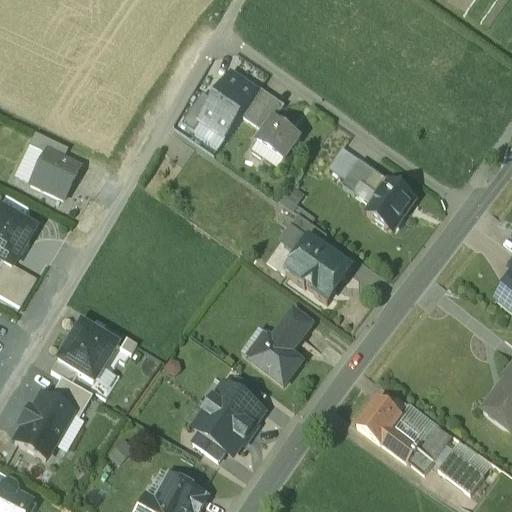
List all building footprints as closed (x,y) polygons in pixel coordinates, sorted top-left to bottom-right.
[(242,121),(258,98),(232,80),(213,108),(199,128),(225,145),(242,121)] [(273,103),(261,94),(258,98),(242,121),(255,129),(273,103)] [(199,128),(213,108),(202,100),(182,128),(194,136),(199,128)] [(273,103),(255,129),(264,136),(273,124),(274,124),(284,110),(273,103)] [(274,124),(273,124),(264,136),(257,147),(282,165),(299,142),(274,124)] [(28,149),(60,165),(66,154),(34,138),(28,149)] [(282,165),(257,147),(251,155),(277,173),(282,165)] [(342,189),(359,164),(340,151),(323,177),(342,189)] [(44,158),(29,189),(63,204),(77,173),(60,165),(44,158)] [(371,173),(359,164),(342,189),(354,197),(361,187),(371,173)] [(388,184),(371,173),(361,187),(378,199),(388,184)] [(414,202),(388,184),(378,199),(366,216),(391,234),(414,202)] [(290,215),(294,208),(302,195),(289,186),(276,206),(290,215)] [(311,220),(294,208),(290,215),(297,219),(307,226),(311,220)] [(0,265),(11,271),(33,234),(0,215),(0,265)] [(307,226),(297,219),(289,231),(308,244),(309,242),(320,250),(326,240),(307,226)] [(308,244),(289,231),(278,246),(284,250),(292,256),(301,254),(308,244)] [(320,250),(309,242),(308,244),(301,254),(292,256),(293,265),(285,277),(304,290),(305,288),(314,294),(313,296),(326,306),(351,271),(334,260),(333,261),(327,257),(328,256),(320,250)] [(284,250),(272,267),(285,277),(293,265),(292,256),(284,250)] [(11,271),(0,265),(0,301),(18,312),(33,285),(11,271)] [(511,278),(495,301),(511,314),(511,278)] [(293,313),(271,342),(267,339),(249,364),(282,389),(301,364),(290,356),(311,327),(293,313)] [(100,341),(80,328),(57,366),(76,378),(92,387),(115,350),(100,341)] [(100,341),(115,350),(130,359),(136,349),(106,331),(100,341)] [(76,378),(57,366),(50,376),(60,383),(70,388),(76,378)] [(511,366),(502,379),(505,382),(482,413),(508,433),(511,428),(511,366)] [(264,399),(238,380),(230,391),(256,409),(264,399)] [(60,383),(47,405),(71,418),(78,423),(91,400),(70,388),(60,383)] [(224,386),(208,408),(247,436),(263,414),(256,409),(230,391),(224,386)] [(14,446),(45,464),(71,418),(47,405),(40,400),(32,414),(29,413),(18,431),(21,433),(14,446)] [(399,417),(376,400),(356,427),(379,444),(390,430),(399,417)] [(449,440),(432,427),(434,424),(407,405),(402,413),(421,427),(415,435),(422,440),(416,448),(415,449),(432,463),(449,440)] [(247,436),(208,408),(192,430),(199,435),(225,453),(231,458),(247,436)] [(416,448),(390,430),(379,444),(404,463),(405,462),(415,449),(416,448)] [(225,453),(199,435),(191,446),(217,464),(225,453)] [(108,457),(117,465),(129,453),(120,445),(108,457)] [(432,463),(415,449),(405,462),(423,475),(432,463)] [(483,477),(451,453),(438,470),(470,494),(483,477)] [(173,480),(155,511),(141,504),(136,511),(198,511),(206,499),(173,480)] [(0,511),(26,511),(28,508),(0,493),(0,511)]
